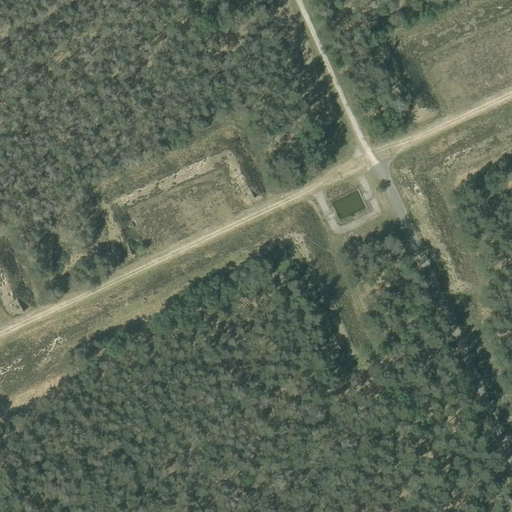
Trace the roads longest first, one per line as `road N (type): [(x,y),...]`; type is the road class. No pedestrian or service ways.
road 1 (track): [(0,335),(372,159)]
road 2 (track): [(511,458),(372,159)]
road 3 (track): [(372,159),(298,0)]
road 4 (track): [(372,159),(511,92)]
